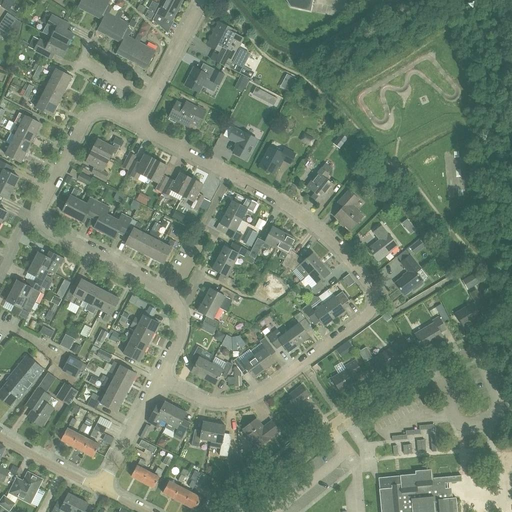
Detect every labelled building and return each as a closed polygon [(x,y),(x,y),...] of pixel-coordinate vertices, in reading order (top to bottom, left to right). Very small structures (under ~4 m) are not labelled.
[(0,0),(0,6),(9,12),(16,1),(14,0),(4,0),(4,1),(2,0),(0,0)] [(97,0),(81,0),(78,7),(90,13),(97,0)] [(97,0),(90,13),(103,20),(106,13),(105,12),(108,6),(110,2),(106,0),(97,0)] [(153,20),(160,27),(165,21),(164,20),(165,18),(172,21),(182,0),(181,0),(165,0),(161,9),(159,8),(153,20)] [(286,0),(292,9),(312,13),(314,0),(286,0)] [(109,7),(108,6),(105,12),(106,13),(103,20),(97,30),(110,36),(118,19),(115,18),(109,14),(112,9),(109,7)] [(154,14),(148,10),(145,17),(151,20),(154,14)] [(110,36),(122,43),(125,36),(124,35),(129,25),(120,20),(123,14),(121,13),(118,12),(115,18),(118,19),(110,36)] [(52,37),(68,45),(74,34),(67,31),(71,24),(52,15),(46,27),(55,32),(52,37)] [(0,21),(0,30),(5,34),(11,25),(2,19),(0,21)] [(150,25),(144,22),(138,34),(144,36),(150,25)] [(219,22),(207,46),(215,50),(210,59),(217,62),(232,70),(240,74),(244,67),(233,61),(244,39),(228,31),(230,28),(219,22)] [(126,58),(135,41),(128,37),(131,31),(128,30),(125,36),(122,43),(116,53),(126,58)] [(135,41),(126,58),(136,63),(135,65),(146,70),(156,52),(139,43),(142,37),(138,35),(135,41)] [(33,51),(52,61),(55,54),(62,58),(68,45),(52,37),(49,43),(40,39),(33,51)] [(184,85),(200,93),(207,79),(220,86),(226,75),(214,69),(210,76),(194,67),(184,85)] [(49,82),(65,90),(72,78),(56,69),(49,82)] [(290,92),(296,80),(287,75),(280,87),(290,92)] [(241,76),(238,82),(246,86),(249,80),(241,76)] [(43,95),(59,103),(65,90),(49,82),(43,95)] [(257,97),(261,90),(256,88),(252,95),(257,97)] [(124,97),(129,102),(134,96),(129,92),(124,97)] [(36,108),(52,116),(59,103),(43,95),(36,108)] [(273,97),(269,103),(274,106),(277,99),(273,97)] [(184,120),(198,127),(205,112),(186,102),(185,105),(177,102),(169,117),(183,124),(184,120)] [(14,123),(36,134),(41,124),(19,113),(14,123)] [(15,135),(31,143),(36,134),(14,123),(10,132),(15,135)] [(233,153),(247,160),(258,140),(235,128),(229,139),(238,143),(233,153)] [(333,143),(340,148),(348,138),(341,133),(333,143)] [(302,142),(311,147),(315,139),(306,134),(302,142)] [(10,145),(26,153),(31,143),(15,135),(10,145)] [(91,152),(108,161),(113,153),(116,155),(120,146),(114,143),(113,147),(98,139),(91,152)] [(5,155),(21,163),(26,153),(10,145),(5,155)] [(259,166),(274,174),(282,160),(290,164),(295,154),(285,149),(282,154),(270,147),(259,166)] [(100,178),(106,181),(109,174),(103,171),(108,161),(91,152),(86,162),(95,167),(92,173),(100,177),(100,178)] [(129,153),(122,167),(129,171),(134,160),(136,156),(129,153)] [(129,171),(127,175),(138,180),(141,175),(147,178),(156,160),(145,154),(140,163),(134,160),(129,171)] [(0,160),(0,181),(14,189),(19,177),(11,173),(14,168),(0,160)] [(156,189),(162,193),(170,178),(163,175),(168,166),(156,160),(147,178),(158,184),(156,189)] [(312,198),(318,203),(334,185),(326,178),(333,169),(326,163),(322,168),(307,187),(315,194),(312,198)] [(77,180),(89,186),(92,179),(80,173),(77,180)] [(172,190),(183,196),(192,179),(180,173),(176,181),(170,178),(162,193),(169,196),(172,190)] [(191,208),(198,211),(205,197),(199,194),(203,185),(192,179),(183,196),(194,202),(191,208)] [(0,194),(8,199),(14,189),(0,181),(0,194)] [(62,212),(72,217),(81,201),(76,198),(79,191),(74,189),(71,196),(62,212)] [(335,217),(350,231),(363,217),(352,207),(359,200),(349,191),(338,202),(343,207),(335,217)] [(92,218),(100,202),(91,197),(87,204),(81,201),(72,217),(83,223),(87,216),(92,218)] [(226,213),(241,221),(245,213),(251,216),(253,213),(255,214),(260,204),(244,197),(240,205),(232,201),(232,202),(231,201),(229,201),(227,205),(227,207),(229,208),(226,213)] [(94,228),(104,234),(112,218),(107,215),(111,208),(100,202),(92,218),(98,221),(94,228)] [(315,202),(310,208),(314,212),(319,206),(315,202)] [(226,235),(239,241),(243,235),(236,232),(241,221),(226,213),(221,224),(229,228),(226,235)] [(104,234),(115,239),(119,232),(124,235),(132,219),(122,214),(118,221),(112,218),(104,234)] [(259,222),(266,226),(271,218),(264,214),(259,222)] [(13,231),(20,227),(14,217),(8,220),(13,231)] [(126,245),(135,250),(144,233),(139,231),(142,225),(137,222),(134,228),(126,245)] [(156,232),(157,232),(161,225),(156,222),(155,224),(148,236),(144,233),(135,250),(144,254),(156,232)] [(368,249),(378,261),(398,246),(388,233),(382,226),(373,232),(379,240),(368,249)] [(276,248),(283,233),(273,227),(265,242),(258,238),(249,256),(255,259),(262,246),(268,250),(271,245),(276,248)] [(161,234),(157,232),(156,232),(144,254),(154,259),(162,243),(157,240),(161,234)] [(287,269),(288,267),(297,255),(290,249),(296,239),(283,233),(276,248),(282,251),(279,256),(285,259),(282,265),(283,266),(287,269)] [(154,259),(163,264),(171,248),(175,242),(170,239),(167,245),(162,243),(154,259)] [(424,244),(416,250),(420,255),(428,249),(424,244)] [(218,258),(233,266),(239,254),(246,258),(249,252),(236,245),(233,251),(224,246),(218,258)] [(38,253),(33,262),(49,270),(54,261),(61,265),(64,259),(52,252),(49,258),(38,253)] [(301,265),(309,274),(322,263),(313,253),(306,259),(305,258),(303,260),(297,255),(288,267),(293,271),(301,265)] [(395,283),(405,296),(423,281),(416,273),(421,269),(410,255),(400,263),(407,271),(406,273),(395,283)] [(218,280),(231,287),(235,281),(228,277),(233,266),(218,258),(212,269),(221,274),(218,280)] [(25,278),(28,279),(43,287),(48,290),(53,282),(51,278),(46,276),(49,270),(33,262),(28,273),(25,278)] [(311,289),(316,295),(328,285),(323,279),(330,273),(322,263),(309,274),(317,284),(311,289)] [(462,281),(467,290),(485,280),(480,271),(462,281)] [(12,291),(35,303),(40,293),(43,287),(28,279),(26,285),(17,280),(12,291)] [(75,304),(80,307),(83,301),(91,285),(82,280),(77,289),(72,286),(65,299),(75,304)] [(89,312),(101,289),(91,285),(83,301),(88,303),(85,310),(89,312)] [(240,297),(222,287),(219,293),(210,289),(204,300),(219,308),(226,295),(237,301),(240,297)] [(66,292),(60,289),(57,294),(63,297),(66,292)] [(102,310),(110,294),(101,289),(89,312),(94,314),(97,308),(102,310)] [(321,300),(334,318),(345,311),(342,306),(349,301),(342,292),(341,293),(335,297),(330,291),(329,289),(319,297),(321,300)] [(475,308),(484,302),(476,289),(470,293),(475,302),(473,303),(455,313),(464,328),(481,317),(475,308)] [(12,312),(26,319),(35,303),(12,291),(6,301),(15,306),(12,312)] [(103,319),(108,322),(120,299),(110,294),(102,310),(106,313),(103,319)] [(51,302),(58,306),(61,300),(54,296),(51,302)] [(223,306),(230,309),(235,300),(227,297),(223,306)] [(203,322),(217,330),(221,323),(213,319),(219,308),(204,300),(198,312),(207,316),(203,322)] [(319,318),(324,326),(334,318),(321,300),(311,308),(310,306),(304,310),(313,322),(319,318)] [(435,308),(444,322),(449,319),(440,305),(435,308)] [(135,317),(133,322),(154,333),(160,323),(151,319),(155,310),(149,307),(145,316),(144,315),(141,320),(135,317)] [(289,331),(299,345),(309,337),(303,329),(309,325),(300,313),(294,317),(298,324),(289,331)] [(415,334),(424,350),(443,339),(440,333),(447,330),(439,316),(432,320),(434,323),(415,334)] [(134,334),(149,343),(154,333),(133,322),(130,327),(136,330),(134,334)] [(203,323),(200,329),(212,335),(215,330),(203,323)] [(40,332),(51,338),(54,332),(43,326),(40,332)] [(267,336),(277,349),(283,345),(288,353),(289,352),(289,354),(295,349),(294,348),(299,345),(289,331),(282,336),(277,329),(267,336)] [(94,345),(100,348),(105,337),(106,338),(108,333),(102,330),(94,345)] [(108,333),(106,338),(115,343),(117,338),(112,336),(108,333)] [(128,344),(144,352),(149,343),(134,334),(128,344)] [(60,345),(69,350),(75,339),(66,335),(60,345)] [(231,338),(230,338),(227,335),(223,341),(221,345),(232,352),(231,338)] [(232,337),(233,351),(237,351),(237,342),(241,348),(246,345),(239,336),(232,337)] [(255,355),(266,369),(275,362),(271,356),(276,352),(265,337),(260,341),(265,348),(255,355)] [(372,359),(381,373),(401,361),(398,356),(409,349),(403,339),(391,345),(392,347),(372,359)] [(349,341),(344,344),(348,350),(353,346),(349,341)] [(123,354),(139,362),(144,352),(128,344),(123,354)] [(76,345),(73,352),(78,354),(81,347),(76,345)] [(96,356),(109,363),(113,356),(100,349),(94,346),(91,351),(97,354),(96,356)] [(191,372),(202,378),(211,363),(200,357),(204,349),(198,347),(191,360),(196,363),(191,372)] [(0,390),(0,397),(11,407),(22,393),(24,394),(44,370),(27,355),(6,380),(8,381),(0,390)] [(249,372),(253,378),(266,369),(255,355),(244,364),(239,357),(233,361),(238,367),(242,372),(244,375),(249,372)] [(62,371),(76,378),(84,363),(70,356),(62,371)] [(332,378),(340,393),(360,381),(356,375),(362,371),(355,359),(344,366),(346,370),(332,378)] [(202,378),(215,385),(220,375),(226,378),(233,365),(227,362),(223,369),(211,363),(202,378)] [(115,376),(115,375),(132,384),(137,374),(114,363),(112,367),(109,373),(115,376)] [(127,393),(132,384),(115,375),(115,376),(113,380),(107,377),(105,381),(127,393)] [(108,389),(106,394),(122,402),(127,393),(105,381),(102,386),(108,389)] [(56,398),(69,406),(79,391),(65,383),(56,398)] [(285,407),(300,425),(313,414),(303,401),(311,396),(302,384),(289,394),(294,400),(285,407)] [(28,417),(41,426),(53,408),(46,403),(51,397),(38,388),(29,401),(36,406),(28,417)] [(100,403),(117,412),(122,402),(106,394),(103,399),(97,395),(95,400),(91,398),(87,405),(96,410),(100,403)] [(162,420),(168,423),(176,407),(165,402),(160,412),(154,410),(149,419),(160,425),(162,420)] [(174,436),(181,440),(191,421),(184,417),(187,413),(176,407),(168,423),(165,428),(176,433),(174,436)] [(104,417),(101,422),(111,429),(114,424),(104,417)] [(243,430),(258,448),(279,431),(271,421),(263,428),(257,419),(243,430)] [(200,439),(211,441),(214,424),(203,422),(201,431),(195,430),(192,446),(199,447),(200,439)] [(91,436),(94,438),(98,431),(103,434),(107,428),(97,423),(91,436)] [(214,424),(211,441),(210,447),(221,449),(220,455),(227,456),(231,436),(224,435),(226,426),(214,424)] [(61,440),(72,446),(78,434),(67,428),(61,440)] [(72,446),(83,452),(90,440),(78,434),(72,446)] [(163,447),(166,441),(160,438),(157,444),(163,447)] [(83,452),(94,457),(100,445),(90,440),(83,452)] [(422,442),(422,454),(430,454),(430,442),(422,442)] [(147,451),(154,454),(157,448),(150,445),(147,451)] [(402,457),(417,456),(416,445),(401,446),(402,457)] [(169,465),(172,459),(167,456),(164,463),(169,465)] [(230,457),(233,478),(240,477),(238,456),(230,457)] [(131,477),(143,482),(148,471),(142,468),(146,462),(141,459),(137,466),(131,477)] [(0,481),(4,483),(10,470),(0,465),(0,481)] [(250,472),(244,465),(241,467),(247,475),(250,472)] [(19,469),(13,466),(11,472),(16,474),(19,469)] [(143,482),(154,488),(163,470),(159,468),(155,475),(148,471),(143,482)] [(178,481),(183,483),(188,471),(183,469),(181,474),(178,481)] [(382,489),(379,489),(381,511),(457,511),(456,498),(452,498),(451,483),(462,482),(461,476),(432,478),(431,470),(415,471),(415,474),(400,475),(400,478),(382,480),(382,489)] [(11,492),(28,501),(32,493),(34,494),(41,480),(28,474),(24,483),(17,480),(11,492)] [(163,493),(174,499),(180,487),(169,481),(163,493)] [(174,499),(185,504),(192,493),(180,487),(174,499)] [(222,492),(228,495),(231,490),(225,487),(222,492)] [(71,511),(78,498),(68,493),(64,502),(59,499),(52,511),(71,511)] [(185,504),(196,510),(200,502),(203,504),(207,501),(203,496),(202,498),(192,493),(185,504)] [(0,497),(0,503),(8,509),(13,502),(3,494),(0,497)] [(84,511),(89,504),(78,498),(71,511),(84,511)]
